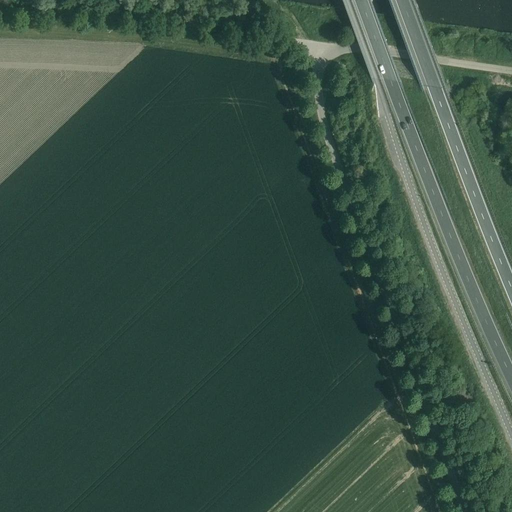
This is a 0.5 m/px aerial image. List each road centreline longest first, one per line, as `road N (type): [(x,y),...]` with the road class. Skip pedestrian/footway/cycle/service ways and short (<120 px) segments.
road 1 (unclassified): [(463,511),(322,128),(319,45)]
road 2 (unclassified): [(511,429),(347,0)]
road 3 (trunk): [(360,0),(511,377)]
road 4 (trunk): [(511,289),(402,0)]
road 5 (unclassified): [(319,45),(511,70)]
